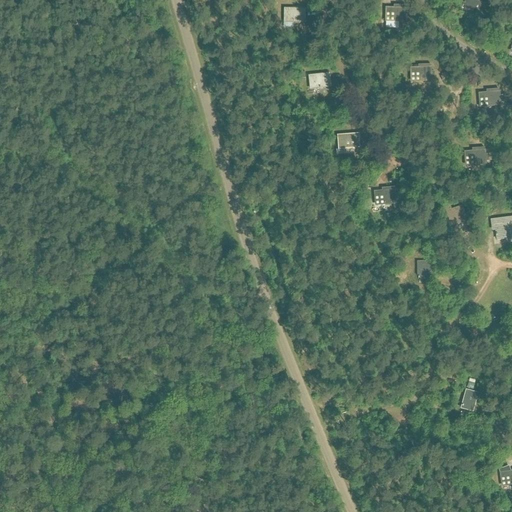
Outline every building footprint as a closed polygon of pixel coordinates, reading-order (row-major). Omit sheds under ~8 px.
[(466,0),(463,5),(472,13),(478,5),(481,8),(487,0),(486,0),(466,0)] [(385,23),(407,23),(408,9),(385,8),(385,23)] [(283,24),(306,24),(306,10),(284,9),(283,24)] [(492,53),(501,53),(501,39),(492,39),(492,53)] [(410,69),(410,83),(432,83),(432,80),(434,79),(434,73),(432,73),(432,68),(430,68),(430,66),(418,66),(418,69),(410,69)] [(308,76),(309,90),(331,88),(330,74),(308,76)] [(440,77),(443,83),(449,80),(446,74),(440,77)] [(501,106),(501,104),(503,104),(502,97),(500,97),(500,92),(499,92),(499,90),(486,91),(486,93),(478,94),(479,108),(501,106)] [(337,136),(338,150),(360,149),(359,135),(337,136)] [(464,153),(465,167),(486,166),(486,162),(489,162),(488,155),(486,156),(485,151),(484,151),(484,149),(472,150),(472,152),(464,153)] [(373,192),(375,207),(397,205),(395,190),(373,192)] [(450,227),(455,226),(467,222),(463,206),(451,210),(450,206),(444,208),(450,227)] [(492,232),(495,231),(496,239),(500,238),(511,237),(511,218),(491,221),(492,232)] [(417,263),(418,280),(431,280),(430,262),(417,263)] [(473,390),(475,384),(469,382),(468,382),(466,388),(473,390)] [(453,409),(459,390),(445,386),(439,405),(453,409)] [(465,391),(461,405),(463,406),(462,408),(473,411),(476,400),(479,401),(480,395),(472,392),(472,393),(465,391)] [(509,467),(499,471),(499,473),(501,488),(511,486),(511,471),(511,472),(509,467)]
